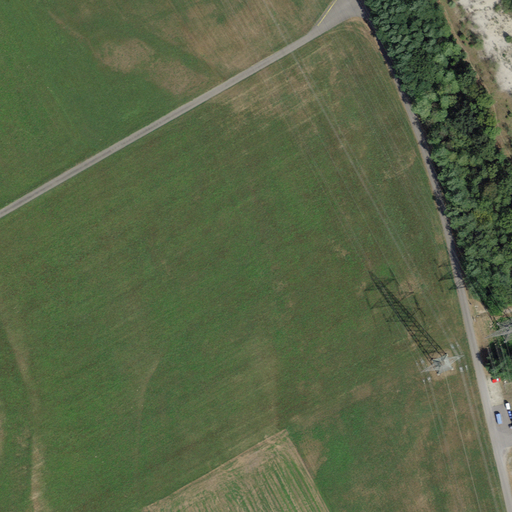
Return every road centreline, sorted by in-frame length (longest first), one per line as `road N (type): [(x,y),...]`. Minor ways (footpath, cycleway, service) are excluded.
road 1 (track): [(509,511),(443,167),(371,0)]
road 2 (track): [(0,214),(373,4)]
